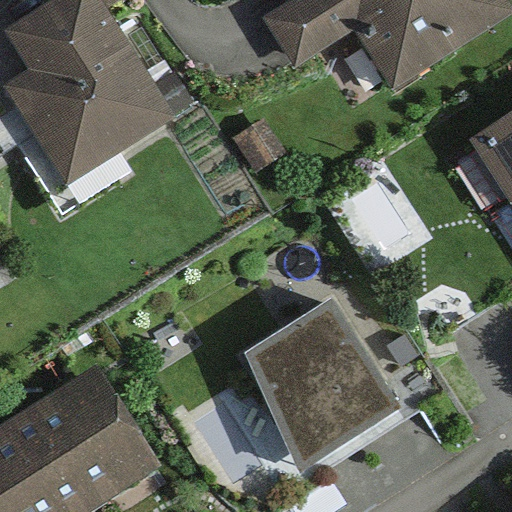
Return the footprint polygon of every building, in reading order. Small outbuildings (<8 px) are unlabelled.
[(4,87),(67,188),(175,120),(99,0),(58,0),(4,34),(28,72),(4,87)] [(511,8),(506,0),(289,0),(262,17),(294,68),(353,30),(392,91),(511,14),(511,8)] [(511,126),(480,145),(511,201),(511,126)] [(373,414),(318,313),(233,358),(278,473),(373,414)] [(0,511),(92,511),(164,467),(98,364),(0,425),(0,511)]
